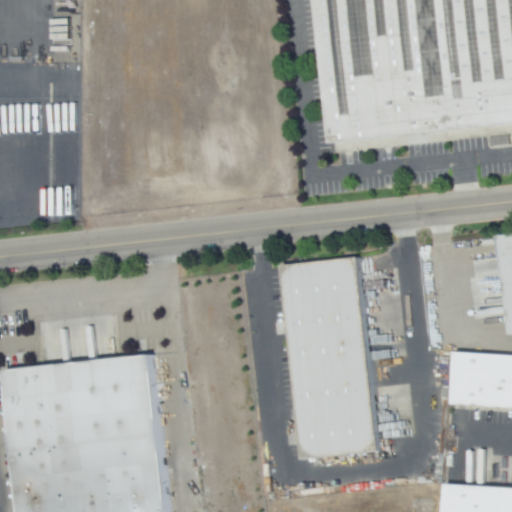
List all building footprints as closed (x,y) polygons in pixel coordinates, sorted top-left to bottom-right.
[(511,0),(511,126),(328,146),(312,0),(511,0)] [(496,232),(511,230),(511,330),(506,330),(496,232)] [(278,261),(352,254),(370,443),(296,448),(278,261)] [(453,347),(511,351),(511,404),(450,400),(453,347)] [(17,511),(0,366),(144,350),(163,510),(147,511),(17,511)] [(440,511),(443,478),(511,482),(511,511),(440,511)]
